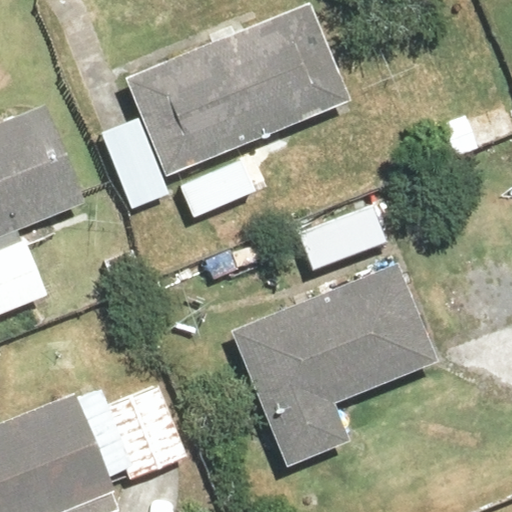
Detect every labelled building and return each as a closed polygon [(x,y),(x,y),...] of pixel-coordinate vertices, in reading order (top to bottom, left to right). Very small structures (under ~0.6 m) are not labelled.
[(116,81),(157,181),(344,106),(302,5),(116,81)] [(0,237),(73,207),(32,110),(0,123),(0,237)] [(251,158),(188,184),(202,218),(265,192),(251,158)] [(33,239),(0,251),(0,316),(54,296),(33,239)] [(389,271),(222,334),(275,474),(344,448),(327,405),(427,367),(389,271)] [(105,304),(57,325),(74,365),(122,344),(105,304)] [(108,511),(64,399),(0,423),(0,511),(108,511)]
